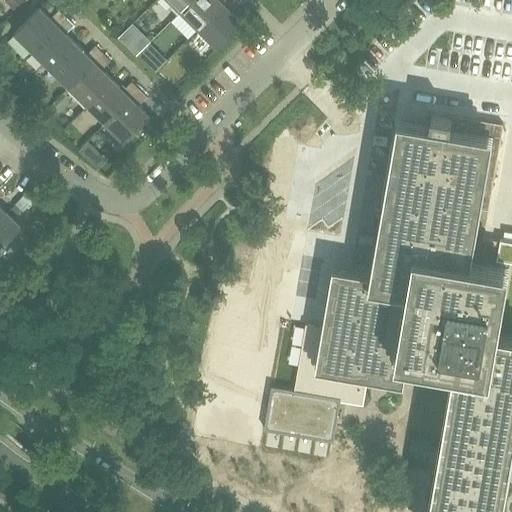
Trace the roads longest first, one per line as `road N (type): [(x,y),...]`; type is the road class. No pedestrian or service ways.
road 1 (residential): [(126,206),(334,0)]
road 2 (primary): [(190,511),(0,393)]
road 3 (residential): [(126,206),(92,193),(0,121)]
road 4 (primary): [(0,445),(101,511)]
